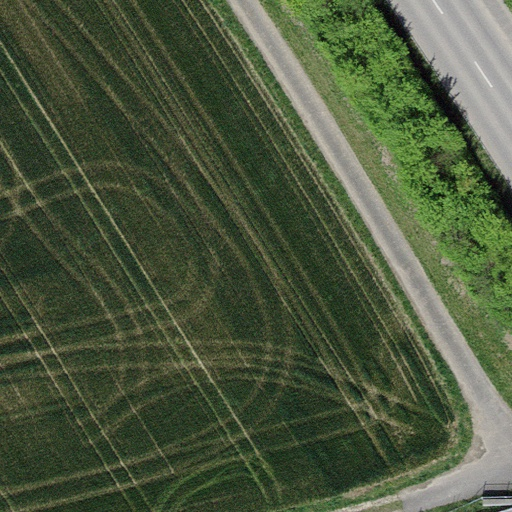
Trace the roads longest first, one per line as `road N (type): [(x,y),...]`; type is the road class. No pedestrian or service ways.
road 1 (track): [(511,447),(241,0)]
road 2 (track): [(511,473),(357,511)]
road 3 (tertiary): [(433,0),(511,117)]
